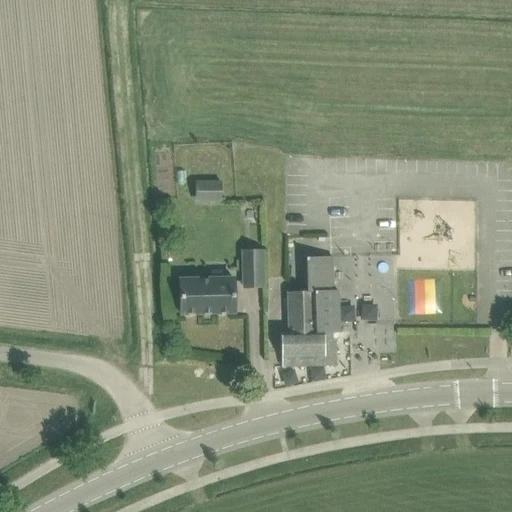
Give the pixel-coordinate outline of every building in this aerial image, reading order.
[(149,125),(152,162),(167,161),(165,124),(149,125)] [(197,200),(220,200),(220,182),(197,182),(197,200)] [(243,251),(244,281),(244,287),(263,287),(262,251),(243,251)] [(289,333),(281,333),(281,358),(282,358),(282,367),(335,365),(335,339),(338,339),(338,333),(339,333),(338,291),(330,291),(330,287),(333,287),(333,257),(307,258),(307,291),(288,292),(289,333)] [(235,312),(234,281),(234,278),(180,280),(181,314),(235,312)]
